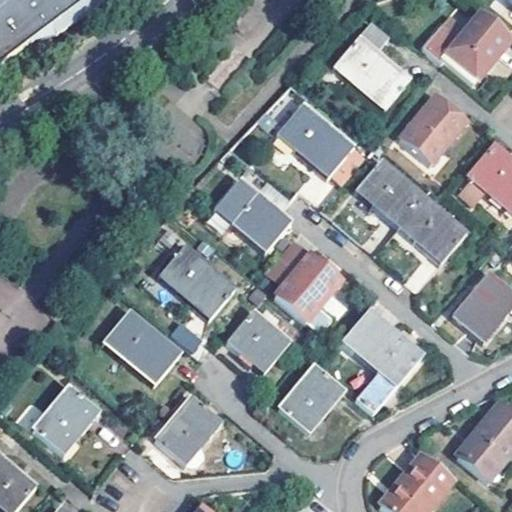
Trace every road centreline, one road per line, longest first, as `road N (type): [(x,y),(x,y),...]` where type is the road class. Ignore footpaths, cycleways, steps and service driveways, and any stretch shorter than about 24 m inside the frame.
road 1 (residential): [(352,511),(351,478),(361,457),(511,370)]
road 2 (residential): [(168,0),(92,62),(0,116)]
